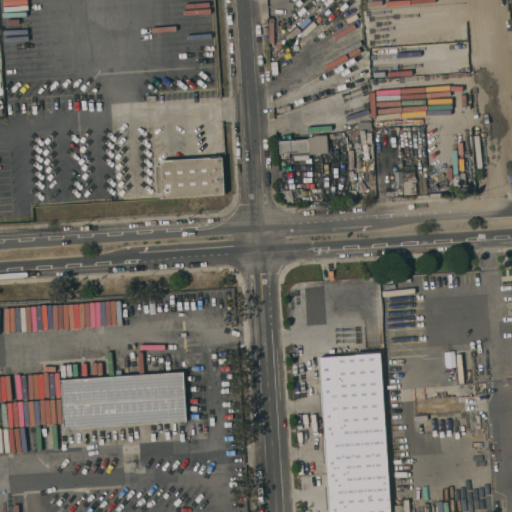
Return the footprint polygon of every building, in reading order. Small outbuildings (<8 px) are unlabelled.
[(324,98),(321,88),(335,84),(338,93),(324,98)] [(321,135),(327,135),(328,153),(322,153),(309,154),(309,159),(294,160),(294,152),(280,153),(279,137),(283,136),(283,140),(308,139),(308,137),(314,137),(314,135),(321,135)] [(160,199),(160,194),(157,194),(155,165),(162,165),(161,161),(212,157),(212,155),(220,155),(220,157),(223,157),(225,194),(160,199)] [(416,194),(405,195),(404,178),(415,177),(416,194)] [(392,511),(330,511),(330,510),(327,510),(325,485),(328,485),(327,463),(324,463),(322,439),(325,439),(324,416),(321,416),(319,392),(322,392),(320,357),(381,353),(392,511)] [(65,429),(62,380),(184,371),(187,421),(65,429)] [(45,407),(46,422),(53,421),(53,431),(63,430),(62,406),(45,407)]
